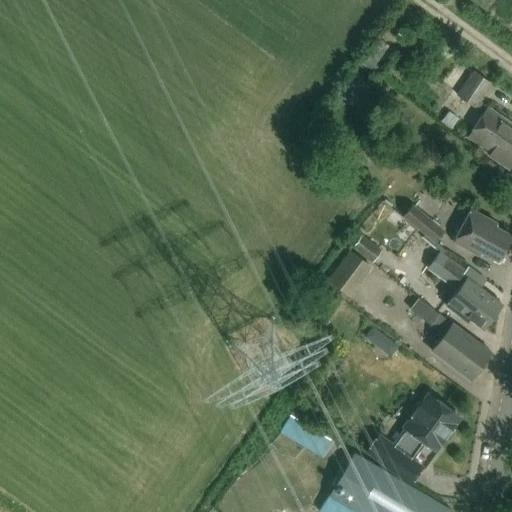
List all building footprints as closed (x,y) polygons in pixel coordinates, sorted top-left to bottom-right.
[(454,96),(468,76),(454,66),(440,85),(454,96)] [(472,71),(455,95),(474,108),(491,84),(472,71)] [(511,125),(487,109),(467,138),(491,154),(488,157),(511,172),(511,171),(511,125)] [(403,214),(424,232),(434,240),(442,231),(410,205),(403,214)] [(503,250),(511,236),(495,227),(497,224),(470,210),(459,230),(458,229),(452,241),(479,256),(481,253),(497,261),(498,259),(501,259),(505,252),(503,250)] [(352,248),(372,262),(380,250),(360,236),(352,248)] [(348,250),(327,280),(349,296),(371,267),(348,250)] [(483,330),(501,305),(480,289),(485,281),(467,268),(465,272),(440,253),(428,270),(456,290),(445,306),(461,318),(467,323),(469,319),(483,330)] [(432,351),(471,381),(491,353),(419,300),(411,310),(432,326),(430,328),(442,337),(432,351)] [(425,442),(435,449),(458,417),(429,396),(392,446),(412,460),(425,442)] [(332,443),(290,418),(280,433),(323,458),(332,443)] [(365,451),(410,483),(421,467),(375,435),(365,451)] [(353,455),(329,495),(357,511),(450,511),(451,511),(395,478),(354,453),(353,455)]
